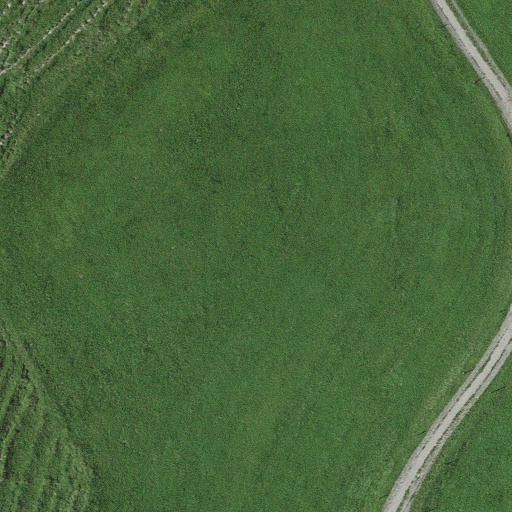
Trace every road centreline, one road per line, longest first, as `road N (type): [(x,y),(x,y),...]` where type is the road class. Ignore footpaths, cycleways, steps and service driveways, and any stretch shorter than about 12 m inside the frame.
road 1 (track): [(395,511),(511,331)]
road 2 (track): [(511,111),(449,0)]
